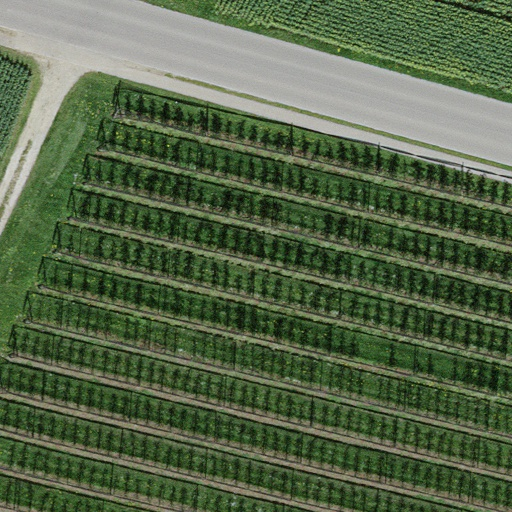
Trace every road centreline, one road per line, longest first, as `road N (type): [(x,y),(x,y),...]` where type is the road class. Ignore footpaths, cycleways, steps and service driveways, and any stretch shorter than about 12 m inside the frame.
road 1 (residential): [(25,0),(511,133)]
road 2 (track): [(0,212),(92,0)]
